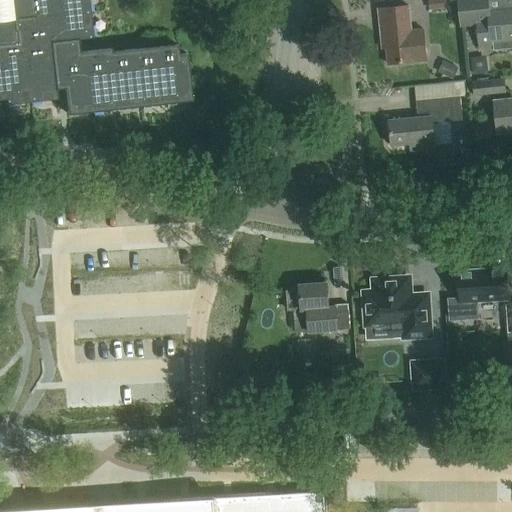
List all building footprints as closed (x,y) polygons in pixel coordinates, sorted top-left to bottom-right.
[(0,0),(0,98),(6,98),(7,104),(57,98),(56,88),(65,87),(67,114),(192,100),(187,52),(179,53),(178,44),(112,52),(112,49),(79,52),(77,39),(93,37),(88,0),(0,0)] [(511,5),(490,8),(489,0),(457,0),(460,27),(478,26),(480,48),(494,47),(493,39),(511,37),(511,5)] [(390,63),(416,61),(428,59),(425,28),(412,29),(410,4),(379,8),(382,40),(388,40),(390,63)] [(505,78),(474,81),(475,95),(507,92),(505,78)] [(436,148),(434,122),(454,121),(463,120),(460,95),(443,97),(418,100),(420,117),(390,120),(393,144),(421,141),(422,150),(436,148)] [(511,97),(495,99),(498,133),(511,132),(511,97)] [(506,268),(458,271),(460,298),(449,299),(450,320),(479,318),(477,302),(509,300),(506,268)] [(428,294),(411,296),(410,277),(390,279),(374,280),(375,292),(365,292),(368,325),(404,323),(405,337),(431,335),(428,294)] [(289,309),(293,309),(295,333),(349,329),(347,303),(329,305),(327,283),(300,285),(301,289),(287,290),(289,309)] [(416,388),(446,386),(444,360),(414,362),(416,388)] [(338,392),(353,391),(351,366),(336,367),(338,392)] [(325,511),(324,491),(0,509),(0,511),(325,511)]
